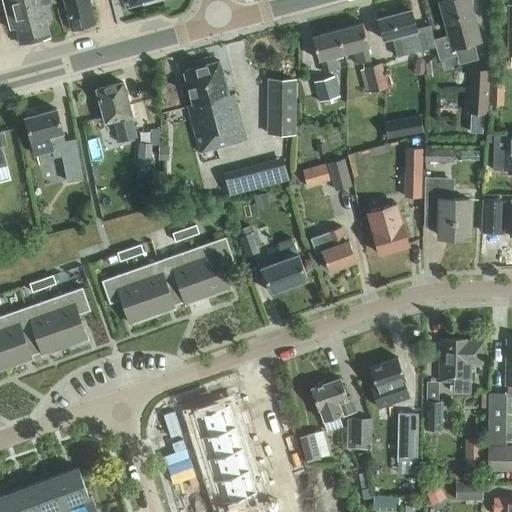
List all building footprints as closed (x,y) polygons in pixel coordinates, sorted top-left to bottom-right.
[(2,0),(10,30),(16,28),(20,45),(50,37),(45,20),(51,19),(48,5),(54,3),(53,0),(2,0)] [(63,0),(71,31),(96,25),(89,0),(63,0)] [(477,58),(473,44),(481,41),(469,0),(448,0),(439,3),(452,49),(455,48),(460,63),(477,58)] [(430,25),(416,29),(411,10),(377,19),(383,40),(392,38),(397,57),(435,46),(430,25)] [(357,64),(362,63),(370,61),(367,48),(369,47),(362,23),(337,30),(344,54),(353,51),(357,64)] [(344,54),(337,30),(312,37),(318,60),(321,60),(324,73),(337,69),(334,56),(344,54)] [(411,79),(424,75),(420,60),(407,64),(411,79)] [(233,94),(228,96),(219,61),(183,71),(193,105),(187,106),(200,152),(232,144),(232,142),(246,139),(233,94)] [(370,61),(362,63),(363,69),(359,70),(365,91),(369,90),(370,93),(387,88),(381,64),(371,66),(370,61)] [(467,114),(488,115),(490,70),(470,68),(467,114)] [(311,83),(317,103),(340,97),(334,76),(311,83)] [(270,78),(269,132),(294,132),(295,78),(270,78)] [(119,142),(127,140),(136,137),(131,116),(132,116),(123,83),(96,90),(105,123),(113,121),(119,142)] [(490,83),(489,105),(503,105),(504,84),(490,83)] [(56,109),(25,118),(31,142),(32,141),(36,157),(53,152),(55,159),(63,157),(69,184),(85,180),(75,140),(64,143),(62,133),(56,109)] [(405,118),(385,122),(388,138),(408,135),(405,118)] [(511,136),(493,136),(493,170),(511,170),(511,136)] [(325,143),(315,145),(318,154),(327,152),(325,143)] [(150,169),(151,145),(139,144),(137,168),(150,169)] [(170,147),(159,146),(158,160),(169,161),(170,147)] [(403,197),(420,198),(421,170),(422,150),(405,149),(403,197)] [(425,149),(425,163),(453,163),(453,149),(425,149)] [(335,190),(351,186),(343,159),(328,163),(335,190)] [(234,188),(294,181),(293,163),(232,170),(234,188)] [(307,187),(330,180),(325,164),(302,170),(307,187)] [(440,207),(439,237),(467,237),(468,200),(446,199),(447,178),(424,177),(424,207),(440,207)] [(266,194),(254,196),(256,210),(269,207),(266,194)] [(506,202),(483,201),(482,234),(504,235),(506,202)] [(378,254),(409,245),(403,224),(402,224),(396,204),(383,208),(384,211),(380,212),(380,209),(370,212),(371,215),(368,216),(373,232),(372,232),(378,254)] [(195,225),(183,229),(187,238),(198,234),(195,225)] [(259,252),(258,248),(262,247),(256,231),(252,233),(250,226),(236,231),(246,257),(259,252)] [(346,241),(341,228),(312,239),(317,252),(321,251),(329,271),(356,261),(348,241),(346,241)] [(187,238),(183,229),(172,233),(175,242),(187,238)] [(225,237),(188,250),(205,297),(230,289),(222,265),(233,260),(225,237)] [(298,254),(297,255),(291,238),(278,243),(284,260),(261,268),(270,293),(307,279),(298,254)] [(140,244),(128,248),(131,257),(143,253),(140,244)] [(131,257),(128,248),(116,252),(119,261),(131,257)] [(188,250),(163,259),(180,306),(205,297),(188,250)] [(163,259),(138,268),(155,315),(180,306),(163,259)] [(138,268),(101,281),(109,304),(121,300),(130,324),(155,315),(138,268)] [(52,275),(40,279),(43,288),(55,284),(52,275)] [(43,288),(40,279),(28,283),(32,292),(43,288)] [(82,287),(45,300),(62,348),(87,339),(78,315),(90,311),(82,287)] [(45,300),(20,309),(37,357),(62,348),(45,300)] [(20,309),(0,316),(0,332),(11,365),(37,357),(20,309)] [(0,332),(0,369),(11,365),(0,332)] [(470,383),(471,364),(483,364),(483,341),(467,341),(467,340),(439,339),(438,382),(439,382),(454,382),(453,385),(450,385),(449,391),(453,391),(453,393),(470,394),(470,383)] [(511,469),(511,340),(506,340),(505,385),(507,385),(507,394),(488,394),(487,469),(511,469)] [(398,358),(369,368),(375,384),(370,386),(377,407),(409,396),(403,380),(405,379),(398,358)] [(340,378),(312,388),(323,421),(327,432),(342,427),(338,415),(342,414),(343,416),(357,411),(352,397),(347,399),(340,378)] [(439,382),(438,382),(426,382),(426,402),(425,402),(424,430),(442,430),(442,402),(438,402),(439,382)] [(262,407),(265,416),(278,412),(275,403),(262,407)] [(198,439),(235,427),(228,404),(191,416),(198,439)] [(397,409),(396,429),(401,429),(401,440),(414,441),(414,429),(417,429),(417,409),(397,409)] [(268,426),(281,422),(278,412),(265,416),(268,426)] [(371,444),(371,418),(351,418),(347,419),(346,449),(370,450),(370,444),(371,444)] [(235,427),(198,439),(205,461),(242,449),(235,427)] [(320,459),(313,433),(299,437),(305,462),(320,459)] [(284,450),(287,459),(300,455),(297,446),(284,450)] [(242,449),(205,461),(212,482),(249,471),(242,449)] [(280,451),(265,456),(271,476),(287,471),(280,451)] [(287,459),(290,469),(303,465),(300,455),(287,459)] [(65,507),(68,506),(83,501),(86,511),(96,511),(91,496),(88,497),(78,468),(54,477),(65,507)] [(212,482),(219,505),(256,494),(249,471),(212,482)] [(65,507),(54,477),(30,485),(40,511),(51,511),(60,509),(60,511),(70,511),(68,506),(65,507)] [(300,478),(274,484),(277,496),(302,490),(300,478)] [(456,500),(482,501),(482,483),(456,482),(456,500)] [(40,511),(30,485),(7,494),(13,511),(40,511)] [(13,511),(7,494),(0,496),(0,511),(13,511)] [(372,498),(372,511),(387,511),(398,511),(399,511),(400,501),(400,499),(387,498),(372,498)] [(511,511),(511,502),(509,503),(509,499),(493,498),(492,511),(511,511)] [(338,501),(326,504),(328,511),(334,511),(341,510),(338,501)] [(283,511),(299,511),(298,503),(283,505),(283,511)]
